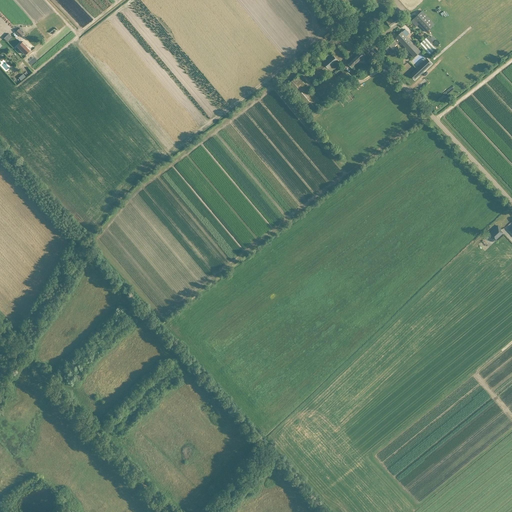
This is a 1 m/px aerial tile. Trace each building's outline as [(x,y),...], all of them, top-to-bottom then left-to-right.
[(422,10),(411,21),(416,27),(419,24),(426,32),(434,24),(422,10)] [(387,21),(390,26),(400,20),(396,15),(387,21)] [(329,22),(329,21),(329,20),(329,19),(328,18),(327,17),(326,17),(324,16),(323,16),(322,17),(321,17),(320,17),(320,18),(319,19),(319,20),(318,21),(318,22),(319,23),(319,24),(319,25),(320,25),(320,26),(321,26),(322,27),(323,27),(324,27),(326,27),(326,26),(327,26),(328,25),(329,23),(329,22)] [(397,38),(395,39),(398,43),(400,41),(406,47),(412,41),(407,36),(410,34),(405,29),(403,32),(402,31),(396,37),(397,38)] [(337,36),(304,61),(307,65),(336,44),(339,47),(347,41),(341,33),(337,36)] [(392,38),(384,46),(388,50),(389,50),(389,49),(392,53),(397,48),(395,46),(397,43),(398,43),(395,39),(394,40),(394,39),(392,38)] [(426,38),(419,44),(430,55),(437,49),(431,43),(426,38)] [(18,47),(21,50),(25,54),(31,49),(26,45),(23,41),(18,47)] [(418,53),(421,51),(412,41),(406,47),(415,57),(418,53)] [(346,61),(349,64),(352,68),(366,55),(361,50),(357,55),(355,53),(351,56),(346,61)] [(308,72),(318,83),(341,63),(331,52),(321,60),(323,62),(320,64),(319,62),(308,72)] [(5,60),(2,62),(4,64),(2,66),(8,72),(12,68),(5,60)] [(423,63),(417,68),(421,73),(427,67),(423,63)] [(316,89),(325,101),(353,77),(343,66),(316,89)] [(310,114),(322,104),(298,75),(286,85),(310,114)] [(498,225),(488,234),(492,238),(493,238),(495,241),(504,233),(501,230),(502,229),(498,225)]
